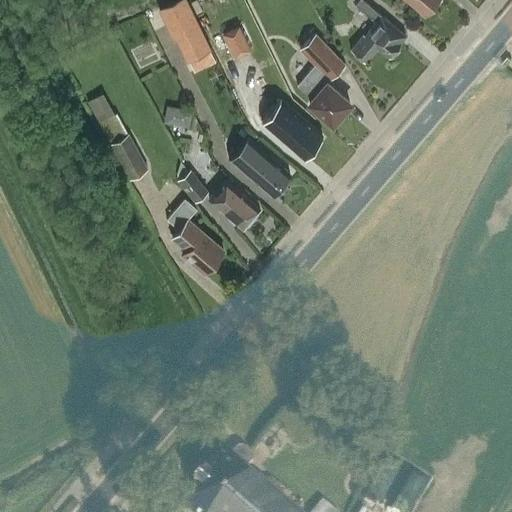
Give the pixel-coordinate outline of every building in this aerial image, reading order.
[(175,0),(161,7),(159,8),(164,19),(174,38),(176,37),(200,26),(186,0),(175,0)] [(401,41),(400,40),(405,34),(365,0),(357,0),(355,3),(376,20),(365,34),(363,33),(350,48),(366,61),(378,47),(389,56),(401,41)] [(408,0),(424,14),(435,0),(408,0)] [(152,26),(165,51),(177,45),(174,38),(164,19),(152,26)] [(223,32),(235,56),(250,48),(238,25),(223,32)] [(313,97),(309,102),(332,121),(350,101),(326,81),(329,78),(345,63),(316,33),(300,47),(315,63),(297,84),(313,97)] [(190,60),(200,83),(219,73),(208,51),(190,60)] [(129,178),(148,168),(128,132),(125,133),(103,91),(87,100),(129,178)] [(262,121),(271,129),(303,156),(322,134),(281,98),(262,121)] [(290,172),(247,135),(229,157),(272,193),(290,172)] [(190,168),(176,178),(194,201),(207,190),(190,168)] [(260,207),(237,187),(237,188),(225,178),(208,198),(243,227),(260,207)] [(183,222),(178,227),(192,239),(182,251),(205,271),(223,250),(200,230),(201,229),(192,221),(201,211),(187,199),(174,214),(183,222)] [(296,511),(259,479),(257,480),(245,470),(247,468),(230,453),(223,462),(221,461),(205,479),(202,477),(192,489),(194,491),(179,509),(181,511),(296,511)]
